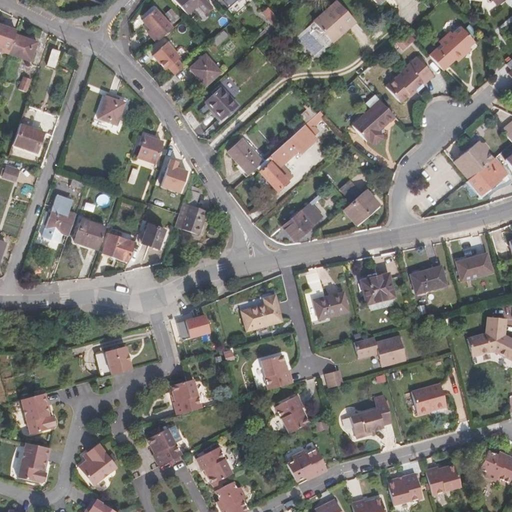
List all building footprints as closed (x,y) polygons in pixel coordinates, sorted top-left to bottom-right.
[(173,0),(187,15),(192,10),(199,19),(212,8),(205,0),(173,0)] [(345,27),(347,29),(354,22),(336,2),(329,8),(330,10),(315,24),(330,41),(345,27)] [(162,11),(169,19),(175,14),(168,6),(162,11)] [(330,10),(329,8),(313,22),(315,24),(330,10)] [(172,29),(154,9),(142,20),(149,28),(146,30),(156,43),(172,29)] [(169,19),(174,24),(179,19),(175,14),(169,19)] [(274,27),(280,22),(273,16),(268,21),(274,27)] [(15,35),(16,31),(0,25),(0,51),(1,47),(9,50),(15,35)] [(348,31),(347,29),(345,27),(330,41),(333,45),(348,31)] [(415,36),(420,31),(417,27),(411,32),(415,36)] [(443,42),(428,55),(443,71),(455,60),(457,62),(464,56),(462,54),(468,48),(474,42),(460,27),(452,34),(450,32),(440,40),(443,42)] [(223,31),(212,41),(217,46),(228,36),(223,31)] [(37,43),(15,35),(9,50),(8,54),(30,62),(37,43)] [(179,58),(166,43),(152,56),(165,70),(179,58)] [(462,54),(464,56),(470,50),(468,48),(462,54)] [(55,68),(60,52),(52,50),(47,65),(55,68)] [(72,56),(63,53),(61,61),(69,64),(72,56)] [(195,76),(200,82),(205,86),(220,73),(204,55),(189,69),(195,76)] [(422,64),(429,71),(432,69),(425,61),(422,64)] [(412,69),(405,75),(398,81),(397,79),(387,88),(397,100),(394,102),(398,107),(401,104),(403,107),(413,98),(412,97),(434,77),(429,71),(422,64),(420,62),(416,62),(412,65),(412,69)] [(404,73),(405,75),(412,69),(412,65),(404,73)] [(24,77),(18,90),(26,93),(31,80),(24,77)] [(237,106),(220,88),(204,102),(221,120),(237,106)] [(379,101),(374,95),(365,104),(370,109),(379,101)] [(124,103),(105,97),(97,119),(116,126),(124,103)] [(388,122),(394,117),(379,101),(370,109),(351,126),(366,142),(368,140),(372,144),(375,145),(381,139),(382,135),(378,131),(383,126),(383,125),(387,121),(388,122)] [(307,122),(316,114),(310,107),(281,132),(287,140),(303,126),(307,122)] [(311,126),(322,115),(319,111),(316,114),(307,122),(311,126)] [(511,121),(501,131),(511,143),(511,121)] [(311,126),(307,122),(303,126),(313,137),(315,135),(313,133),(316,131),(311,126)] [(41,132),(20,124),(12,145),(36,153),(40,142),(37,142),(41,132)] [(303,126),(287,140),(298,151),(300,154),(316,140),(313,137),(303,126)] [(144,136),(137,158),(154,164),(162,142),(144,136)] [(238,165),(248,175),(264,160),(251,146),(248,148),(241,140),(227,152),(238,165)] [(287,140),(264,160),(262,163),(255,168),(276,192),(286,183),(285,181),(288,178),(279,168),(298,151),(287,140)] [(453,163),(468,180),(492,160),(493,159),(486,152),(487,148),(483,143),(480,143),(478,141),(467,150),(469,152),(465,155),(464,154),(453,163)] [(248,175),(255,168),(262,163),(264,160),(248,175)] [(507,177),(492,160),(468,180),(480,195),(487,190),(489,192),(507,177)] [(104,167),(95,163),(89,177),(98,181),(104,167)] [(236,167),(245,177),(248,175),(238,165),(236,167)] [(3,168),(0,176),(12,180),(15,172),(3,168)] [(131,168),(126,182),(130,183),(135,170),(131,168)] [(72,178),(70,186),(82,190),(85,182),(72,178)] [(365,190),(342,210),(355,225),(378,205),(365,190)] [(199,195),(187,191),(183,203),(174,227),(198,235),(206,212),(195,208),(199,195)] [(282,227),(295,242),(322,218),(311,205),(321,198),(318,195),(282,227)] [(56,196),(52,207),(45,228),(68,236),(75,215),(68,213),(72,201),(56,196)] [(157,198),(154,205),(161,207),(164,201),(157,198)] [(378,205),(355,225),(357,227),(380,207),(378,205)] [(98,250),(105,228),(81,220),(73,242),(98,250)] [(148,225),(141,243),(158,249),(164,231),(148,225)] [(128,262),(134,243),(108,234),(102,253),(128,262)] [(486,254),(455,262),(460,282),(491,274),(486,254)] [(410,275),(415,294),(446,286),(441,266),(410,275)] [(394,298),(388,274),(360,281),(366,305),(394,298)] [(348,312),(343,292),(313,300),(318,320),(348,312)] [(246,331),(281,322),(274,296),(262,299),(264,305),(240,311),(246,331)] [(422,305),(416,307),(418,315),(425,313),(422,305)] [(505,319),(487,317),(484,334),(466,339),(471,357),(490,352),(511,360),(511,340),(503,336),(505,319)] [(374,343),(373,337),(363,340),(353,342),(357,359),(377,354),(379,360),(387,358),(389,365),(405,360),(398,337),(374,343)] [(95,355),(101,378),(111,375),(131,370),(125,346),(95,355)] [(234,360),(232,353),(224,355),(226,362),(234,360)] [(292,383),(288,371),(286,371),(282,355),(261,361),(266,377),(268,390),(292,383)] [(387,358),(379,360),(381,367),(389,365),(387,358)] [(435,361),(436,367),(447,364),(446,358),(435,361)] [(325,374),(329,388),(337,386),(342,384),(338,371),(325,374)] [(173,402),(177,415),(201,408),(192,380),(190,381),(186,382),(171,386),(175,402),(173,402)] [(443,405),(445,405),(439,384),(411,392),(417,415),(429,412),(428,408),(433,408),(437,409),(441,408),(443,405)] [(49,412),(44,394),(20,400),(29,435),(53,428),(52,426),(53,426),(51,418),(50,418),(50,416),(47,416),(46,413),(49,412)] [(274,407),(288,434),(308,423),(301,409),(303,408),(296,396),(274,407)] [(391,424),(385,401),(375,403),(377,410),(349,417),(355,437),(358,439),(364,437),(366,434),(371,432),(383,429),(382,426),(391,424)] [(326,428),(323,421),(316,423),(318,431),(326,428)] [(172,426),(166,429),(174,444),(180,440),(172,426)] [(153,436),(146,439),(154,454),(152,455),(159,467),(181,455),(174,444),(166,429),(160,432),(156,434),(153,429),(150,431),(153,436)] [(45,467),(49,449),(25,444),(17,478),(42,484),(42,481),(43,482),(45,474),(44,474),(44,471),(42,471),(43,467),(45,467)] [(87,455),(83,458),(85,461),(77,467),(92,486),(115,468),(112,463),(107,457),(97,444),(86,453),(87,455)] [(196,458),(211,484),(219,480),(226,477),(231,474),(223,460),(225,459),(218,447),(212,451),(203,455),(196,458)] [(312,473),(314,476),(326,470),(316,449),(304,455),(303,451),(292,457),(294,460),(287,464),(295,482),(305,477),(312,473)] [(511,474),(511,458),(506,456),(505,459),(497,456),(487,451),(479,469),(486,473),(484,476),(495,481),(497,478),(508,483),(511,474)] [(111,454),(107,457),(112,463),(116,460),(111,454)] [(437,468),(424,471),(431,495),(460,487),(454,465),(438,469),(437,468)] [(402,479),(387,484),(393,505),(409,501),(408,500),(422,498),(415,474),(402,477),(402,479)] [(219,480),(211,484),(215,491),(222,487),(221,484),(219,480)] [(220,510),(221,511),(245,511),(247,511),(241,499),(244,498),(239,487),(236,489),(232,482),(222,487),(215,491),(219,500),(223,508),(220,510)] [(364,500),(351,504),(352,511),(383,511),(383,510),(380,498),(364,502),(364,500)] [(113,511),(93,499),(85,511),(86,511),(113,511)] [(318,511),(340,511),(334,500),(322,506),(324,509),(318,511)]
